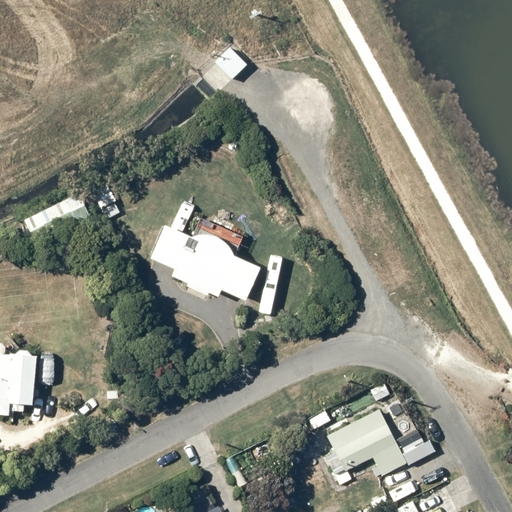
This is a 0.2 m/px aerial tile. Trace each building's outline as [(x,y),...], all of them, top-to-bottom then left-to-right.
[(251,63),(234,44),(218,58),(235,77),(251,63)] [(81,192),(30,219),(42,243),(93,215),(81,192)] [(241,251),(246,242),(207,221),(204,226),(180,212),(158,252),(182,266),(179,272),(187,276),(189,274),(224,293),(229,284),(252,297),(269,267),(241,251)] [(43,350),(0,347),(0,409),(15,411),(16,399),(40,400),(43,350)] [(385,380),(370,389),(377,401),(392,393),(385,380)] [(328,456),(342,484),(356,477),(351,468),(376,455),(386,476),(433,453),(421,427),(399,438),(384,408),(332,434),(340,450),(328,456)] [(420,511),(415,501),(394,511),(420,511)]
